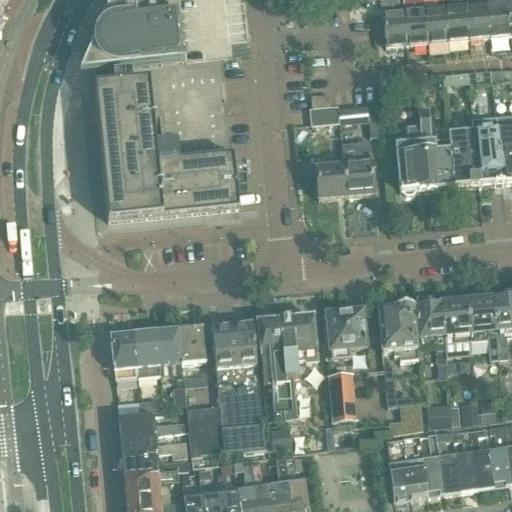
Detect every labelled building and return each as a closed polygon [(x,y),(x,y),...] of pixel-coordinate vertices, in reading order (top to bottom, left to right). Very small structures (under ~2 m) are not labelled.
[(112,0),(79,79),(183,67),(175,0),(112,0)] [(422,7),(421,0),(407,0),(403,0),(404,9),(422,7)] [(398,1),(379,3),(380,11),(399,10),(398,1)] [(356,6),(349,7),(350,14),(357,14),(356,6)] [(506,8),(485,10),(488,44),(509,42),(506,8)] [(485,10),(465,12),(468,45),(488,44),(485,10)] [(465,12),(444,13),(447,47),(468,45),(465,12)] [(444,13),(423,15),(426,49),(447,47),(444,13)] [(423,15),(402,17),(406,51),(426,49),(423,15)] [(406,51),(402,17),(382,19),(385,53),(406,51)] [(502,76),(490,77),(491,88),(500,87),(503,84),(502,76)] [(490,77),(466,80),(467,89),(467,90),(491,88),(490,77)] [(244,183),(235,184),(234,181),(238,180),(237,173),(234,174),(232,160),(212,162),(184,165),(177,165),(176,149),(162,151),(161,151),(154,152),(151,120),(151,119),(148,87),(124,89),(123,80),(123,79),(122,79),(111,80),(111,81),(112,90),(97,92),(93,93),(100,160),(102,174),(107,228),(237,214),(237,211),(238,211),(236,195),(245,194),(246,194),(245,182),(244,183)] [(467,89),(466,80),(442,82),(443,91),(467,89)] [(398,86),(376,88),(377,98),(399,96),(398,86)] [(321,101),(310,102),(311,114),(330,112),(329,100),(321,101)] [(378,108),(366,110),(369,144),(381,143),(378,108)] [(330,113),(309,115),(310,130),(310,132),(338,130),(337,113),(336,112),(330,113)] [(423,115),(418,116),(419,130),(426,197),(452,194),(447,146),(430,148),(427,119),(423,115)] [(511,122),(495,124),(496,136),(501,190),(511,188),(511,122)] [(495,124),(470,126),(472,138),(477,192),(501,190),(496,136),(495,124)] [(407,150),(395,151),(397,181),(399,199),(400,199),(404,202),(412,202),(415,198),(426,197),(419,130),(410,131),(405,132),(407,150)] [(472,138),(447,140),(448,146),(452,194),(477,192),(472,138)] [(368,149),(340,151),(342,164),(345,203),(373,201),(369,161),(368,149)] [(331,172),(314,174),(317,206),(345,203),(342,164),(340,164),(341,165),(330,166),(331,172)] [(504,303),(492,305),(495,336),(498,366),(507,365),(505,344),(511,343),(511,299),(503,300),(504,303)] [(469,307),(465,307),(470,348),(486,346),(488,364),(497,363),(496,350),(494,336),(495,336),(492,305),(480,306),(480,302),(469,303),(469,307)] [(451,309),(439,310),(444,362),(471,360),(470,348),(465,307),(462,307),(462,304),(451,305),(451,309)] [(444,362),(439,310),(428,311),(427,307),(416,308),(417,312),(413,312),(418,353),(435,351),(437,369),(445,368),(444,362)] [(394,314),(393,314),(393,315),(377,316),(381,358),(392,358),(393,363),(398,362),(399,367),(416,366),(415,353),(416,353),(412,312),(410,312),(410,311),(407,308),(397,309),(394,313),(394,314)] [(326,321),(331,365),(349,363),(348,354),(364,352),(363,349),(364,349),(363,343),(360,318),(344,319),(343,319),(342,314),(327,315),(328,320),(327,320),(327,321),(326,321)] [(278,326),(256,328),(265,428),(296,425),(292,383),(298,383),(296,366),(303,366),(306,368),(317,367),(316,359),(313,323),(291,325),(288,322),(281,322),(278,326)] [(185,417),(187,429),(187,438),(190,463),(223,460),(223,461),(264,457),(251,329),(250,329),(250,331),(212,335),(212,333),(210,333),(218,413),(185,416),(185,417)] [(179,336),(176,336),(180,370),(204,368),(201,334),(190,335),(188,332),(180,332),(179,336)] [(176,336),(155,338),(159,382),(175,380),(176,385),(182,385),(180,370),(176,336)] [(132,340),(132,341),(137,384),(159,382),(155,338),(132,340)] [(137,384),(132,341),(110,343),(113,377),(114,387),(114,386),(137,384)] [(383,377),(387,412),(396,411),(392,376),(383,377)] [(355,426),(351,381),(327,383),(331,429),(355,426)] [(175,418),(185,417),(185,416),(183,394),(172,395),(175,418)] [(162,406),(139,408),(140,418),(163,416),(162,406)] [(139,409),(116,411),(117,421),(139,419),(139,409)] [(449,411),(426,413),(428,434),(451,432),(449,411)] [(475,411),(462,413),(463,431),(477,429),(475,411)] [(500,413),(479,416),(481,429),(501,426),(500,413)] [(118,424),(120,444),(155,440),(187,438),(187,429),(154,432),(153,421),(118,424)] [(422,438),(421,426),(402,428),(390,430),(391,442),(422,438)] [(511,430),(501,432),(509,492),(511,491),(511,452),(511,441),(511,430)] [(497,455),(487,457),(493,494),(509,492),(501,432),(489,433),(490,440),(494,439),(497,455)] [(332,434),(325,434),(327,455),(334,454),(332,434)] [(469,437),(468,437),(476,497),(493,494),(487,457),(479,458),(477,442),(486,441),(485,434),(468,436),(469,437)] [(463,460),(454,461),(460,499),(476,497),(468,437),(452,439),(453,447),(461,446),(463,460)] [(451,439),(435,441),(436,448),(444,447),(452,446),(451,439)] [(121,464),(122,463),(157,460),(171,459),(185,457),(184,448),(156,452),(155,440),(120,444),(119,444),(121,464)] [(430,465),(421,466),(426,504),(443,501),(436,448),(435,441),(427,442),(430,465)] [(411,444),(401,445),(410,506),(426,504),(421,466),(412,467),(410,450),(412,450),(411,444)] [(401,445),(385,448),(393,508),(410,506),(401,445)] [(446,462),(444,447),(436,448),(443,501),(460,499),(454,461),(446,462)] [(122,463),(124,483),(176,477),(187,476),(186,467),(158,470),(157,460),(122,463)] [(293,465),(284,466),(290,511),(307,511),(304,486),(296,488),(293,465)] [(278,490),(270,491),(272,511),(290,511),(284,466),(275,467),(278,490)] [(255,511),(250,471),(242,472),(241,468),(232,469),(233,478),(242,477),(245,495),(236,496),(238,511),(255,511)] [(258,469),(250,471),(255,511),(272,511),(270,491),(262,492),(258,469)] [(208,476),(198,477),(198,485),(209,483),(208,476)] [(123,483),(125,504),(159,500),(158,489),(178,487),(176,477),(124,483),(123,483)] [(237,511),(235,493),(217,495),(219,511),(237,511)] [(219,511),(217,495),(200,498),(202,511),(219,511)] [(202,511),(200,498),(182,500),(183,511),(202,511)] [(125,504),(126,511),(180,511),(180,508),(160,510),(159,500),(125,504)]
